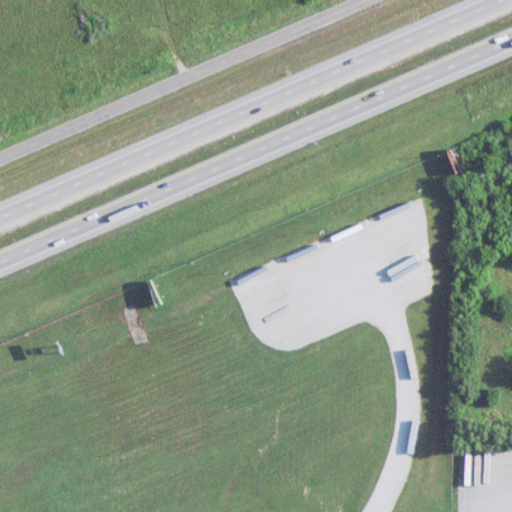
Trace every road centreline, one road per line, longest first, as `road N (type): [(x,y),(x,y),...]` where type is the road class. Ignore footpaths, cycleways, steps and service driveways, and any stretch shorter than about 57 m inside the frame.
road 1 (motorway): [(0,274),(511,51)]
road 2 (motorway): [(511,7),(0,229)]
road 3 (residential): [(0,153),(351,0)]
